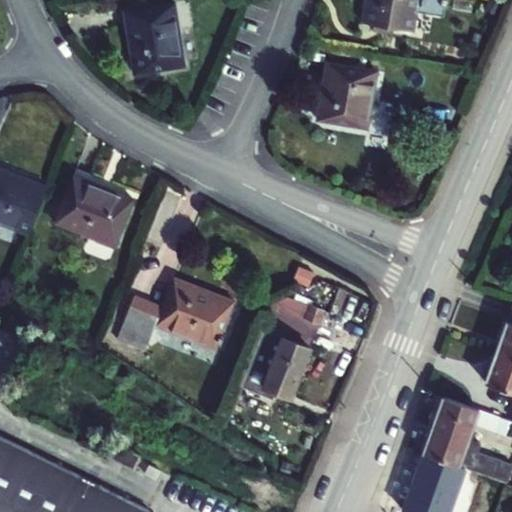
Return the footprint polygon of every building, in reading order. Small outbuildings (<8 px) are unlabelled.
[(364,0),(361,26),(411,35),(415,13),(442,17),(444,0),(364,0)] [(169,7),(124,20),(139,81),(184,66),(169,7)] [(376,77),(322,69),(314,124),(368,132),(376,77)] [(0,226),(29,238),(46,192),(0,172),(0,226)] [(129,203),(74,180),(56,230),(110,252),(129,203)] [(171,284),(160,313),(133,303),(122,331),(149,342),(154,330),(212,353),(230,308),(171,284)] [(322,316),(284,300),(269,310),(234,389),(269,405),(272,396),(287,401),(322,316)] [(511,325),(507,324),(496,356),(511,361),(511,325)] [(356,425),(380,363),(363,356),(340,419),(356,425)] [(511,361),(496,356),(486,384),(511,394),(511,361)] [(59,401),(53,399),(50,407),(55,409),(52,417),(77,428),(80,422),(87,425),(90,418),(84,416),(87,407),(62,395),(59,401)] [(459,469),(478,413),(442,400),(422,456),(459,469)] [(511,425),(492,418),(491,426),(509,432),(511,425)] [(0,511),(141,511),(0,439),(0,511)] [(161,471),(147,464),(142,474),(157,480),(161,471)]
